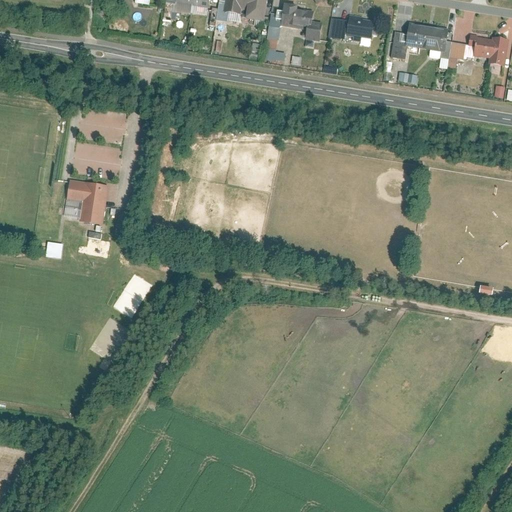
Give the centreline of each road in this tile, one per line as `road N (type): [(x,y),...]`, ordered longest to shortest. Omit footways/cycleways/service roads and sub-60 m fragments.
road 1 (track): [(511,318),(230,273),(216,279),(69,511)]
road 2 (tertiary): [(0,39),(511,119)]
